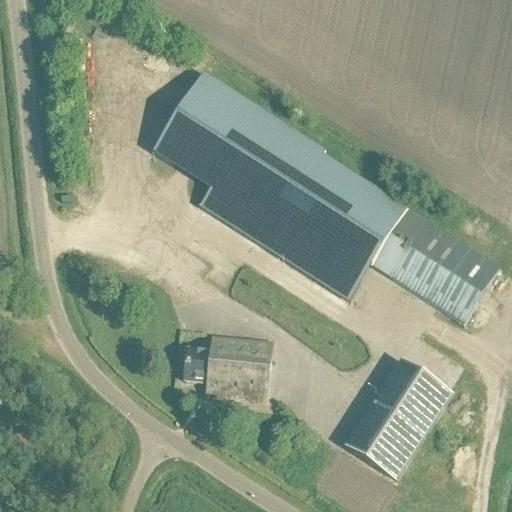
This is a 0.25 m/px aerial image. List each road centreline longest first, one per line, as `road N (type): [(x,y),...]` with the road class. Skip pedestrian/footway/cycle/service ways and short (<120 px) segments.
road 1 (unclassified): [(156,435),(79,366),(56,321),(16,0)]
road 2 (unclassified): [(277,511),(156,435)]
